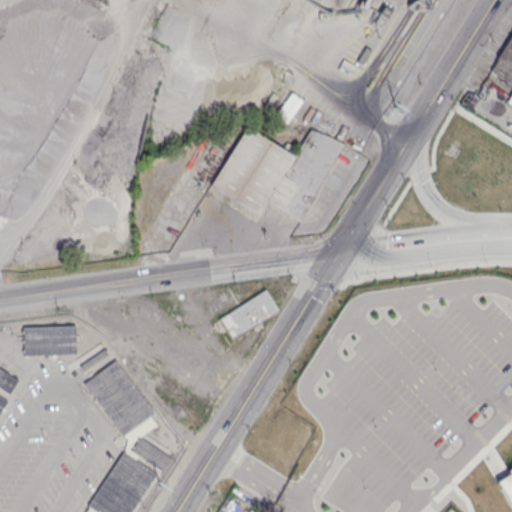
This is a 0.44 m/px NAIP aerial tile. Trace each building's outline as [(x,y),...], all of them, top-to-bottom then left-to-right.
[(407,0),(433,0),(431,5),(424,11),(419,12),(414,10),(404,5),(407,0)] [(373,21),(379,25),(390,9),(384,5),(373,21)] [(511,34),(511,64),(499,57),(511,34)] [(363,64),(357,61),(365,47),(370,50),(363,64)] [(511,64),(511,83),(491,71),(499,57),(511,64)] [(210,185),(258,215),(267,201),(296,219),(342,143),(311,129),(294,157),(246,127),(210,185)] [(232,337),(220,318),(265,289),(278,309),(232,337)] [(24,354),(24,325),(75,324),(75,353),(24,354)] [(82,382),(120,434),(151,411),(113,359),(82,382)] [(18,378),(0,367),(0,405),(1,406),(7,395),(9,396),(18,378)] [(137,436),(168,456),(132,511),(87,511),(93,504),(89,502),(126,443),(131,446),(137,436)] [(511,507),(497,481),(509,474),(507,470),(511,467),(511,507)]
